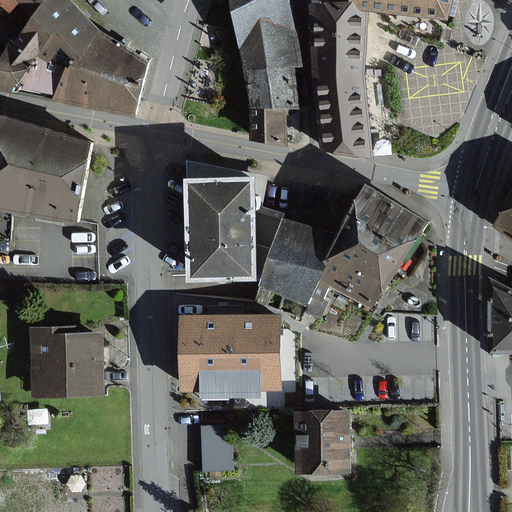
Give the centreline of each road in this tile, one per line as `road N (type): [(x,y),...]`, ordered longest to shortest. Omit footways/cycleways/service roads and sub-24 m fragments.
road 1 (residential): [(155,132),(147,173),(156,511)]
road 2 (primary): [(472,511),(466,241)]
road 3 (residential): [(316,161),(155,132)]
road 4 (residential): [(316,161),(300,0)]
road 5 (residential): [(471,196),(316,161)]
road 6 (residential): [(155,132),(0,100)]
road 7 (primary): [(471,196),(511,77)]
